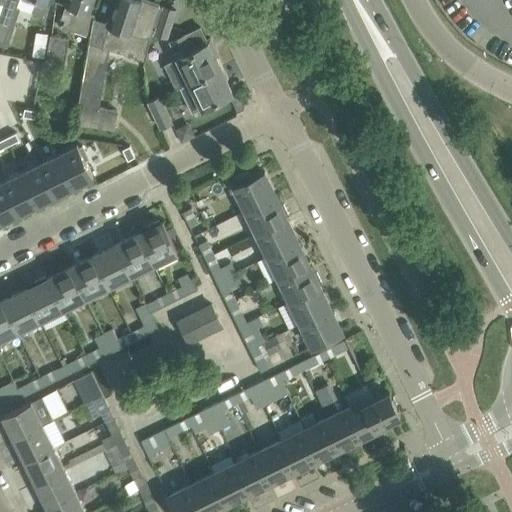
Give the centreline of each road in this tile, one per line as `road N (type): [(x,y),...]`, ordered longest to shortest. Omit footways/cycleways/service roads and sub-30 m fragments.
road 1 (residential): [(447,449),(275,112)]
road 2 (secondary): [(367,17),(377,67),(511,307)]
road 3 (residential): [(0,248),(275,112)]
road 4 (secondary): [(511,237),(401,53),(367,17)]
road 5 (unclassified): [(511,91),(444,48),(413,0)]
road 6 (residential): [(275,112),(216,0)]
